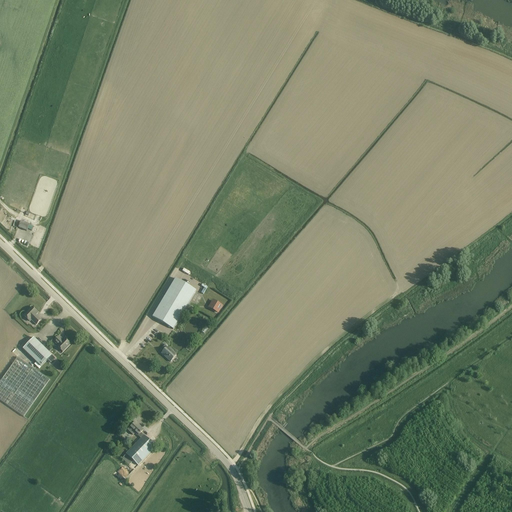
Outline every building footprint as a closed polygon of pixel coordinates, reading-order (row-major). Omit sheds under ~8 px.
[(30,225),(21,221),(18,228),(27,231),(30,225)] [(154,314),(152,317),(163,323),(166,318),(176,325),(173,330),(191,299),(196,291),(175,279),(160,305),(154,314)] [(213,301),(209,307),(218,313),(222,306),(213,301)] [(36,316),(38,313),(32,308),(24,316),(30,322),(31,321),(32,321),(33,322),(37,325),(41,321),(37,317),(37,318),(36,316)] [(41,367),(47,361),(49,363),(50,362),(51,363),(55,359),(45,349),(35,338),(23,350),(41,367)] [(59,338),(55,342),(59,346),(58,347),(63,352),(71,345),(65,340),(63,343),(62,342),(62,341),(59,338)] [(161,350),(163,352),(161,354),(170,362),(176,356),(167,348),(168,347),(166,345),(161,350)] [(34,369),(17,358),(0,382),(0,400),(24,417),(49,380),(34,369)] [(141,439),(122,459),(129,466),(133,461),(135,464),(138,466),(139,465),(141,463),(156,447),(141,433),(143,431),(139,426),(138,426),(139,425),(135,422),(127,430),(133,436),(135,434),(138,437),(138,436),(141,439)]
